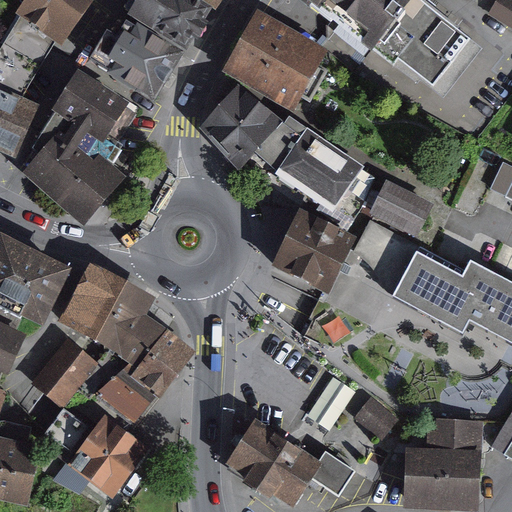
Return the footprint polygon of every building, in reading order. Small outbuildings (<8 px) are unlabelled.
[(26,0),(19,11),(60,41),(89,0),(26,0)] [(213,11),(194,0),(144,0),(135,16),(190,49),(213,11)] [(320,0),(323,14),(315,32),(333,47),(441,124),(479,79),(468,70),(492,38),(444,0),(437,0),(437,1),(435,0),(320,0)] [(511,0),(502,0),(493,15),(511,26),(511,0)] [(330,53),(259,14),(224,77),(296,117),(306,99),(315,104),(332,72),(323,66),(330,53)] [(158,101),(183,57),(131,26),(123,40),(109,32),(91,62),(158,101)] [(0,53),(0,149),(17,156),(35,113),(15,104),(43,66),(5,45),(0,53)] [(35,165),(83,208),(118,169),(113,162),(125,150),(107,136),(125,108),(82,77),(61,113),(72,121),(70,126),(35,165)] [(286,121),(240,87),(206,134),(251,168),(286,121)] [(282,174),(336,210),(345,198),(366,210),(380,174),(313,126),(293,119),(272,149),(290,162),(282,174)] [(511,171),(504,168),(494,190),(511,198),(511,171)] [(432,207),(389,186),(376,213),(419,233),(432,207)] [(303,220),(279,269),(326,292),(350,243),(303,220)] [(511,336),(511,267),(467,249),(463,260),(378,225),(362,263),(433,293),(430,300),(467,316),(462,326),(485,335),(489,326),(511,336)] [(67,277),(0,245),(0,362),(14,367),(29,322),(42,330),(67,277)] [(135,351),(138,352),(167,326),(149,309),(153,294),(98,266),(69,321),(124,350),(135,351)] [(150,341),(138,352),(136,357),(120,355),(97,390),(139,420),(162,392),(170,383),(182,370),(197,346),(173,322),(167,326),(150,341)] [(91,369),(68,350),(38,386),(61,405),(91,369)] [(14,370),(0,365),(0,414),(0,415),(14,370)] [(396,419),(371,400),(358,418),(383,437),(396,419)] [(409,496),(486,496),(486,410),(431,410),(431,440),(409,440),(409,496)] [(150,444),(108,413),(75,460),(116,490),(150,444)] [(511,451),(511,415),(490,451),(503,460),(509,450),(511,451)] [(321,468),(257,428),(230,469),(295,510),(312,484),(342,503),(358,477),(327,457),(321,468)] [(0,496),(29,503),(43,442),(0,431),(0,496)]
